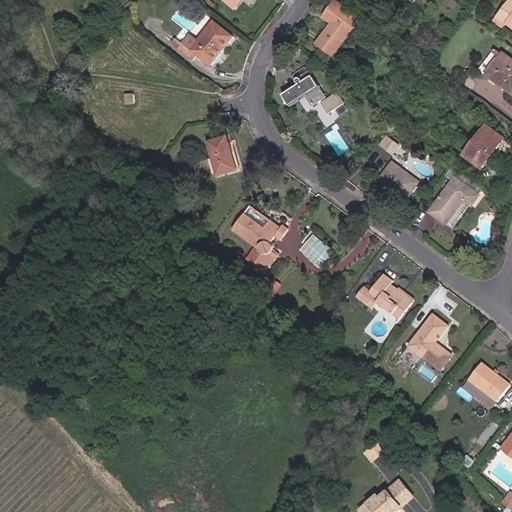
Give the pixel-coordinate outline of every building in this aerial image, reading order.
[(339,0),(326,17),(334,24),(319,44),(335,55),(367,18),(339,0)] [(511,2),(495,22),(507,31),(511,26),(511,27),(511,2)] [(200,55),(211,65),(235,37),(214,19),(199,38),(192,32),(184,42),(180,38),(174,44),(194,61),(200,55)] [(483,71),(488,75),(503,54),(499,51),(483,71)] [(511,55),(507,52),(490,76),(511,92),(511,55)] [(305,85),(288,95),(295,106),(311,96),(317,107),(332,97),(324,88),(326,86),(319,76),(308,82),(308,79),(305,77),(303,79),(302,81),(304,83),(305,85)] [(511,139),(493,124),(469,156),(489,170),(511,139)] [(381,145),(394,154),(401,144),(388,135),(381,145)] [(233,136),(212,141),(221,177),(242,170),(233,136)] [(425,183),(397,161),(381,184),(408,204),(425,183)] [(462,199),(469,204),(477,195),(451,176),(427,210),(444,223),(462,199)] [(444,223),(451,228),(469,204),(462,199),(444,223)] [(269,227),(249,215),(238,230),(260,247),(254,258),(272,271),(284,256),(278,250),(280,246),(276,242),(280,237),(286,243),(292,235),(275,221),(269,227)] [(420,300),(389,274),(377,291),(369,285),(361,297),(377,310),(382,303),(405,318),(420,300)] [(455,326),(437,313),(414,346),(446,372),(458,355),(443,344),(455,326)] [(511,389),(511,382),(487,362),(473,380),(502,403),(511,389)] [(511,436),(503,447),(511,454),(511,436)] [(385,456),(396,450),(390,441),(380,448),(385,456)] [(382,458),(385,456),(380,448),(377,450),(382,458)] [(415,501),(420,497),(410,481),(404,485),(415,501)] [(393,511),(397,510),(399,511),(415,501),(404,485),(388,496),(385,492),(365,506),(368,511),(393,511)]
